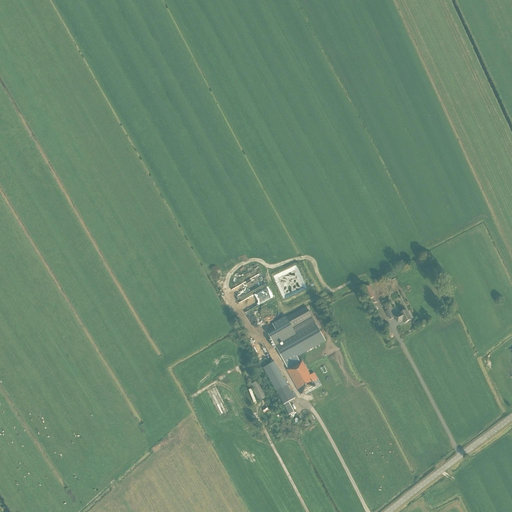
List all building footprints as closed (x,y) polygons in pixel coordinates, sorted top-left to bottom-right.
[(369,299),(375,296),(369,286),(364,289),(369,299)] [(274,304),(273,304),(272,304),(270,304),(269,303),(268,304),(267,304),(266,304),(265,305),(264,306),(263,307),(262,308),(261,309),(261,310),(261,312),(261,313),(261,315),(261,316),(262,317),(263,318),(264,319),(265,320),(267,321),(268,321),(271,321),(272,321),(273,321),(274,320),(275,320),(276,319),(277,318),(277,317),(278,316),(279,314),(279,313),(279,312),(279,310),(278,310),(278,309),(277,308),(277,307),(276,306),(275,305),(274,304)] [(316,324),(306,306),(266,328),(270,334),(262,339),(277,365),(285,360),(289,368),(287,370),(301,395),(316,387),(312,380),(313,379),(303,361),(302,361),(302,359),(303,359),(300,353),(296,356),(295,355),(325,339),(321,333),(318,334),(314,325),(316,324)] [(394,318),(390,309),(386,312),(390,320),(394,318)] [(399,313),(399,314),(394,316),(397,323),(403,320),(404,323),(411,319),(406,310),(399,313)] [(276,366),(274,362),(263,368),(265,372),(289,414),(294,412),(289,402),(295,398),(276,366)] [(267,397),(259,381),(250,385),(258,401),(267,397)]
